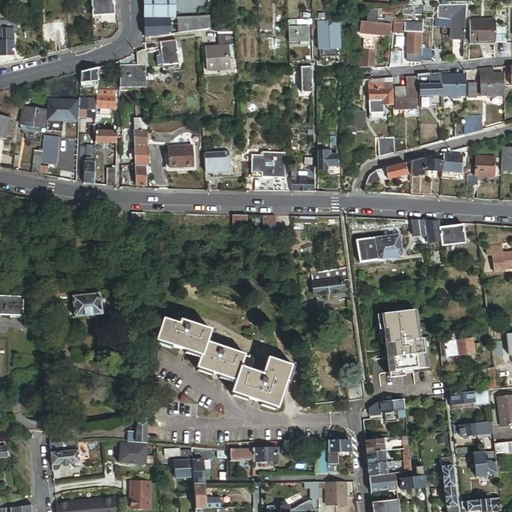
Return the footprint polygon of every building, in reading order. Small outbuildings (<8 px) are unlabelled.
[(92,0),(94,15),(116,13),(116,3),(114,3),(113,0),(92,0)] [(174,0),(145,0),(146,19),(171,19),(175,19),(174,0)] [(452,40),(465,40),(467,5),(439,6),(438,14),(442,14),(442,19),(443,19),(443,22),(443,27),(453,27),(452,40)] [(369,10),(368,22),(378,23),(379,11),(369,10)] [(177,18),(179,34),(200,31),(199,18),(177,18)] [(200,31),(210,30),(210,18),(199,18),(200,31)] [(14,60),(14,29),(4,29),(4,26),(18,26),(18,19),(0,20),(0,62),(6,62),(6,61),(12,61),(14,60)] [(155,37),(174,34),(174,30),(171,30),(171,19),(146,19),(146,37),(155,37)] [(357,22),(356,22),(355,33),(391,35),(392,20),(385,20),(385,24),(378,23),(368,22),(360,22),(360,19),(358,19),(357,22)] [(404,21),(395,20),(394,32),(403,33),(404,21)] [(496,25),(496,20),(471,20),(472,43),(496,43),(496,25)] [(422,49),(423,23),(405,22),(405,31),(409,31),(407,54),(419,55),(420,49),(422,49)] [(452,32),(453,27),(443,27),(443,22),(441,22),(442,32),(452,32)] [(507,25),(496,25),(496,43),(508,42),(507,25)] [(289,26),(289,41),(300,41),(308,41),(308,26),(289,26)] [(339,39),(339,27),(333,27),(317,27),(317,39),(339,39)] [(219,47),(229,46),(235,46),(234,31),(218,32),(219,47)] [(365,41),(358,41),(356,67),(363,67),(363,66),(374,67),(376,41),(365,40),(365,41)] [(177,41),(160,43),(162,57),(158,57),(159,65),(163,65),(163,67),(179,65),(177,41)] [(230,57),(229,46),(219,47),(206,48),(208,72),(231,71),(230,57)] [(231,76),(231,71),(208,72),(206,48),(202,48),(204,78),(231,76)] [(421,61),(422,49),(420,49),(419,55),(407,54),(407,61),(421,62),(421,61)] [(430,49),(422,49),(421,61),(429,62),(430,49)] [(135,58),(135,54),(122,60),(122,64),(135,58)] [(147,87),(147,88),(147,64),(139,64),(122,64),(122,87),(129,87),(147,87)] [(100,74),(100,67),(82,72),(82,82),(93,81),(99,80),(100,74)] [(312,93),(312,67),(301,68),(301,93),(312,93)] [(493,75),(493,68),(481,69),(481,96),(504,95),(504,75),(493,75)] [(441,73),(430,74),(430,85),(441,85),(441,76),(441,73)] [(463,76),(441,76),(441,85),(442,97),(463,96),(463,76)] [(418,88),(418,78),(408,78),(408,88),(396,89),(396,109),(405,109),(417,108),(416,88),(418,88)] [(394,105),(393,89),(384,89),(384,83),(369,84),(369,90),(370,116),(384,115),(384,105),(394,105)] [(477,84),(469,84),(469,99),(477,99),(477,84)] [(442,97),(441,85),(430,85),(420,86),(421,97),(442,97)] [(99,98),(98,107),(113,108),(117,108),(117,95),(99,94),(99,98)] [(98,109),(98,107),(99,98),(81,97),(80,109),(89,109),(94,109),(98,109)] [(69,112),(74,112),(78,113),(79,105),(65,104),(59,103),(58,112),(69,112)] [(44,128),(46,128),(49,111),(30,108),(25,107),(21,128),(43,132),(44,128)] [(417,108),(405,109),(405,117),(419,117),(419,108),(417,108)] [(89,109),(80,109),(80,117),(88,117),(89,109)] [(364,111),(354,111),(352,128),(363,128),(364,111)] [(465,135),(482,131),(483,122),(482,122),(482,115),(465,115),(465,120),(465,135)] [(12,119),(0,116),(0,137),(7,139),(12,119)] [(148,122),(148,118),(136,118),(137,146),(147,146),(147,166),(149,166),(148,122)] [(456,138),(465,135),(465,120),(456,120),(456,138)] [(118,143),(118,132),(97,131),(97,142),(118,143)] [(60,138),(45,136),(43,151),(42,162),(42,163),(57,165),(60,138)] [(394,138),(377,138),(378,158),(394,154),(394,153),(394,139),(394,138)] [(406,138),(394,139),(394,153),(405,150),(406,138)] [(88,148),(88,160),(88,161),(96,162),(96,145),(89,145),(88,148)] [(137,165),(147,166),(147,146),(137,146),(137,153),(137,158),(137,165)] [(170,169),(195,167),(193,146),(168,148),(170,169)] [(511,148),(502,149),(501,172),(511,171),(511,148)] [(43,151),(36,150),(35,160),(42,162),(43,151)] [(331,151),(323,151),(318,151),(318,171),(328,171),(328,167),(339,167),(339,155),(334,155),(334,151),(331,151)] [(205,153),(206,171),(210,171),(217,170),(219,170),(219,171),(229,171),(228,152),(215,152),(205,153)] [(252,177),(256,177),(284,177),(284,160),(285,153),(263,153),(263,156),(252,156),(252,177)] [(444,154),(443,162),(442,172),(460,174),(462,155),(449,154),(444,154)] [(495,159),(475,158),(474,177),(494,178),(495,159)] [(424,159),(411,162),(411,174),(410,176),(411,176),(418,176),(423,177),(424,171),(423,171),(424,160),(424,159)] [(42,163),(42,162),(35,160),(33,173),(41,175),(41,174),(42,164),(42,163)] [(442,172),(443,162),(439,161),(424,160),(423,171),(424,171),(442,172)] [(86,161),(85,182),(95,184),(96,162),(88,161),(86,161)] [(42,164),(41,174),(48,174),(49,165),(42,164)] [(405,164),(377,171),(380,181),(407,175),(405,164)] [(148,174),(147,166),(137,165),(137,185),(148,186),(148,174)] [(117,168),(113,168),(108,168),(108,184),(116,185),(117,168)] [(210,172),(209,190),(218,191),(217,176),(217,170),(210,171),(210,172)] [(380,181),(377,171),(376,171),(373,173),(369,176),(366,185),(380,181)] [(292,192),(291,179),(291,177),(284,177),(256,177),(255,192),(292,192)] [(298,179),(291,179),(292,192),(314,192),(314,180),(306,179),(298,179)] [(492,201),(493,185),(484,184),(483,200),(492,201)] [(37,211),(71,217),(73,207),(35,200),(37,211)] [(144,213),(131,213),(130,228),(144,229),(144,213)] [(204,225),(205,215),(190,215),(190,225),(204,225)] [(231,216),(223,216),(223,229),(230,229),(231,216)] [(247,217),(231,216),(230,229),(230,230),(246,231),(247,217)] [(276,217),(263,217),(263,231),(276,231),(276,217)] [(352,218),(353,227),(361,227),(361,224),(368,223),(368,219),(352,218)] [(425,222),(412,221),(414,238),(426,236),(425,222)] [(440,223),(425,222),(426,236),(441,234),(440,229),(440,228),(440,223)] [(462,225),(440,228),(440,229),(441,234),(442,247),(465,243),(462,225)] [(403,258),(399,228),(391,229),(392,236),(375,239),(378,261),(403,258)] [(360,263),(378,261),(375,239),(357,241),(360,263)] [(302,248),(304,253),(313,250),(311,245),(302,248)] [(503,245),(488,247),(489,256),(493,255),(495,273),(506,272),(506,269),(511,268),(511,252),(505,253),(504,253),(503,245)] [(342,280),(349,280),(347,268),(333,269),(335,280),(342,279),(342,280)] [(333,269),(311,272),(312,283),(335,280),(333,269)] [(342,279),(335,280),(312,283),(314,296),(344,292),(342,280),(342,279)] [(102,314),(101,298),(101,293),(73,295),(74,316),(102,314)] [(0,295),(0,314),(23,316),(24,297),(0,295)] [(107,297),(101,298),(102,314),(114,313),(113,303),(110,302),(107,302),(107,297)] [(381,316),(377,316),(381,346),(385,345),(389,374),(389,379),(404,377),(404,372),(427,370),(424,340),(419,340),(416,312),(381,316)] [(155,340),(157,341),(171,346),(185,350),(199,355),(200,355),(196,367),(197,368),(211,372),(219,375),(233,380),(236,381),(231,393),(233,393),(247,398),(261,403),(275,408),(277,408),(286,381),(291,366),(291,365),(268,358),(262,374),(251,370),(255,358),(254,358),(254,356),(249,355),(248,356),(206,342),(210,330),(180,319),(178,324),(163,318),(155,340)] [(440,344),(441,358),(479,353),(478,344),(474,344),(473,339),(458,341),(457,334),(446,336),(447,343),(440,344)] [(171,346),(157,341),(156,344),(170,349),(171,346)] [(291,366),(286,381),(289,382),(294,367),(291,366)] [(211,372),(197,368),(196,371),(210,376),(211,372)] [(495,370),(469,373),(470,378),(480,377),(482,391),(486,391),(484,377),(495,376),(495,370)] [(233,380),(219,375),(217,379),(232,384),(233,380)] [(488,391),(497,390),(495,376),(484,377),(486,391),(488,391)] [(364,400),(362,385),(346,386),(347,402),(364,400)] [(482,391),(473,392),(474,403),(474,406),(490,404),(488,391),(486,391),(482,391)] [(474,403),(473,392),(450,395),(451,406),(474,403)] [(247,398),(233,393),(232,396),(246,401),(247,398)] [(511,396),(497,398),(500,427),(510,426),(511,426),(511,396)] [(405,410),(404,400),(380,402),(381,412),(405,410)] [(369,410),(369,416),(381,415),(381,412),(380,402),(379,403),(369,410)] [(145,444),(145,423),(139,422),(137,425),(136,433),(130,432),(129,443),(145,444)] [(493,434),(491,423),(480,424),(482,435),(493,434)] [(480,424),(459,426),(460,434),(460,437),(469,437),(469,440),(473,439),(473,436),(482,435),(480,424)] [(384,443),(384,439),(365,441),(366,453),(385,451),(384,443)] [(351,452),(350,440),(328,441),(328,452),(328,472),(338,472),(338,452),(351,452)] [(121,442),(119,463),(128,464),(136,464),(146,465),(148,445),(145,444),(129,443),(121,442)] [(77,443),(50,444),(52,466),(79,463),(77,443)] [(252,450),(252,443),(229,444),(230,450),(230,462),(238,462),(240,462),(240,461),(252,461),(252,450)] [(507,444),(494,445),(495,453),(495,454),(507,453),(507,444)] [(180,448),(164,449),(165,457),(180,457),(180,448)] [(212,459),(212,449),(191,448),(191,450),(192,460),(203,459),(212,459)] [(227,449),(220,449),(219,462),(227,462),(227,449)] [(274,449),(252,450),(252,461),(252,462),(277,462),(277,449),(274,449)] [(181,451),(182,461),(192,460),(191,450),(181,451)] [(386,463),(385,451),(366,453),(368,465),(386,463)] [(328,452),(316,452),(316,472),(328,472),(328,452)] [(495,454),(495,453),(473,455),(476,477),(493,475),(497,475),(495,454)] [(192,460),(193,478),(193,484),(204,484),(203,459),(192,460)] [(453,467),(452,459),(441,460),(441,468),(453,467)] [(175,479),(193,478),(192,460),(182,461),(173,462),(175,479)] [(399,468),(399,474),(406,473),(411,472),(410,460),(404,461),(405,468),(399,468)] [(387,467),(386,463),(368,465),(369,477),(387,475),(387,467)] [(417,477),(424,477),(422,467),(415,468),(417,477)] [(444,488),(455,487),(453,467),(441,468),(444,488)] [(425,488),(424,477),(417,477),(407,478),(406,473),(399,474),(401,491),(425,488)] [(370,493),(397,490),(395,474),(387,475),(369,477),(370,493)] [(130,481),(130,491),(131,491),(131,499),(131,510),(150,510),(150,482),(130,481)] [(346,483),(326,483),(326,488),(326,506),(346,506),(346,483)] [(204,484),(193,484),(196,509),(206,509),(204,484)] [(449,508),(457,507),(455,487),(444,488),(446,508),(449,508)] [(114,511),(113,498),(56,504),(56,511),(114,511)] [(500,511),(499,499),(489,500),(490,511),(500,511)] [(399,511),(398,500),(371,503),(372,511),(399,511)] [(473,502),(467,503),(467,509),(467,511),(479,511),(480,511),(490,511),(489,500),(486,501),(473,502)]
